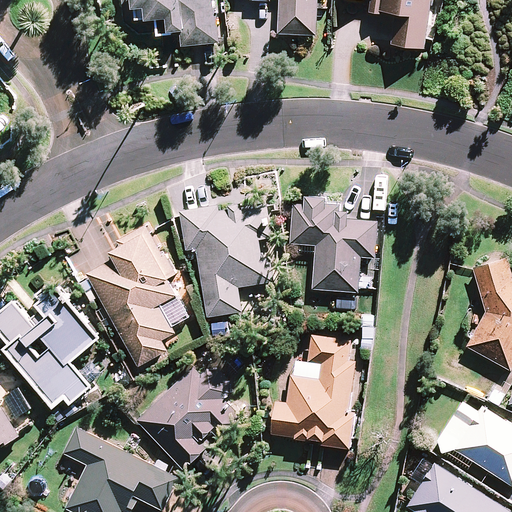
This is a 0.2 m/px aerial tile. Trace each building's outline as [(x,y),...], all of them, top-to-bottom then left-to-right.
[(185,50),(224,46),(220,12),(217,12),(215,0),(125,0),(129,26),(143,38),(159,36),(159,41),(175,40),(175,38),(184,37),(185,50)] [(321,1),(331,2),(330,0),(254,0),(254,4),(274,5),(274,0),(283,0),(282,38),(320,40),(321,1)] [(342,0),(342,1),(368,5),(368,1),(375,2),(373,17),(398,20),(394,49),(429,54),(436,0),(342,0)] [(317,293),(362,297),(365,261),(380,262),(383,225),(353,222),(353,217),(346,216),(346,209),(329,207),(329,203),(308,201),(307,208),(297,207),(294,248),(320,250),(317,293)] [(200,252),(212,320),(246,314),(242,292),(279,285),(274,260),(266,262),(263,245),(277,242),(271,206),(222,215),(221,209),(184,216),(191,254),(200,252)] [(89,278),(141,371),(172,354),(166,345),(180,337),(164,308),(180,300),(170,284),(180,278),(169,258),(167,259),(150,228),(121,244),(125,250),(112,258),(115,263),(89,278)] [(470,351),(511,373),(511,266),(511,261),(476,271),(489,316),(470,351)] [(56,413),(67,403),(72,410),(95,391),(74,367),(103,343),(60,292),(57,295),(50,287),(38,297),(44,305),(39,309),(47,319),(46,320),(42,315),(33,323),(37,327),(36,329),(15,304),(0,315),(0,331),(13,347),(5,354),(56,413)] [(352,416),(359,364),(352,363),(355,343),(316,338),(312,365),(325,367),(323,382),(294,378),(290,406),(279,404),(274,442),(353,452),(358,417),(352,416)] [(197,370),(142,424),(187,471),(213,446),(209,442),(217,434),(222,440),(244,419),(228,402),(234,397),(234,385),(223,374),(211,373),(205,378),(197,370)] [(0,450),(23,436),(0,397),(0,391),(5,389),(0,380),(0,450)] [(511,425),(485,409),(457,452),(511,487),(511,425)] [(168,511),(184,481),(80,430),(67,456),(91,468),(69,511),(137,511),(143,502),(163,511),(168,511)] [(510,511),(438,465),(409,509),(413,511),(510,511)]
